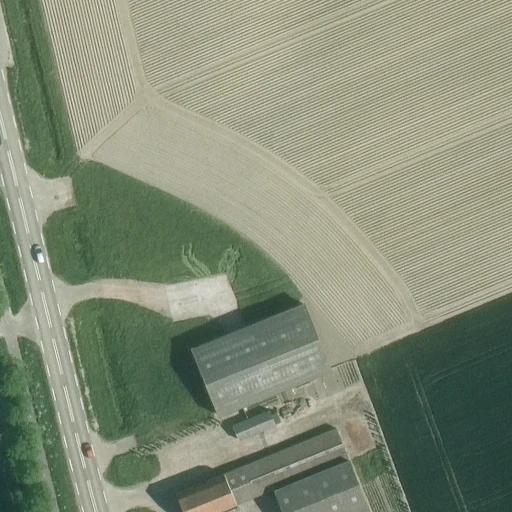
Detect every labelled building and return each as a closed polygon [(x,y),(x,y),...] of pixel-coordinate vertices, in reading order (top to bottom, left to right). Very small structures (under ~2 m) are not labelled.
[(189,348),(216,415),(328,370),(301,303),(189,348)] [(268,410),(232,425),(238,440),(274,425),(268,410)] [(217,476),(230,506),(272,488),(347,458),(348,457),(335,428),(217,476)] [(371,511),(347,458),(272,488),(283,511),(371,511)] [(182,511),(214,511),(230,506),(217,476),(175,494),(182,511)]
